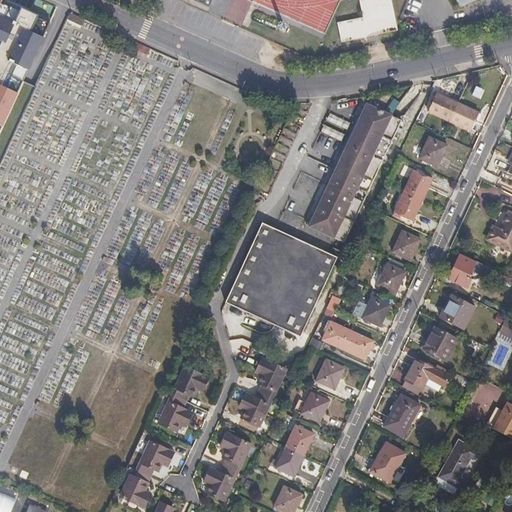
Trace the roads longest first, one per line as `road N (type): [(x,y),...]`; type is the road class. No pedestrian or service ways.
road 1 (residential): [(511,84),(315,511)]
road 2 (unclassified): [(182,487),(232,374),(214,305),(289,176),(324,86)]
road 3 (residential): [(82,0),(272,83),(324,86)]
road 4 (residential): [(324,86),(511,44)]
